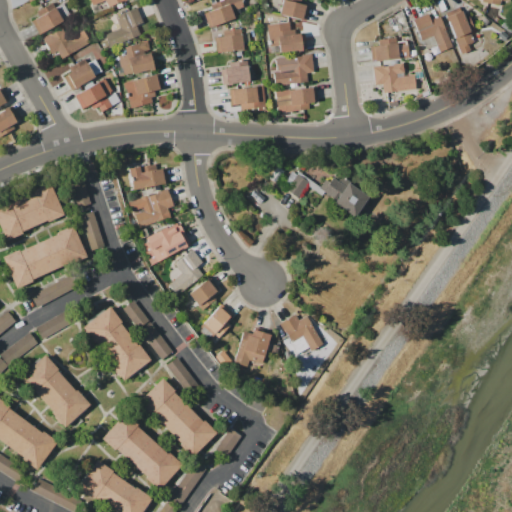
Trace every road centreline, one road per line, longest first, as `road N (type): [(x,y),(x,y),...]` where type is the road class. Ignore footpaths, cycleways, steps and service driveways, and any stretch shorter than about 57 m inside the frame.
road 1 (tertiary): [(511,66),(451,109),(370,134),(141,133),(69,144),(0,171)]
road 2 (residential): [(196,133),(204,200),(220,235),(264,282)]
road 3 (residential): [(386,0),(345,28),(353,137)]
road 4 (residential): [(169,0),(188,47),(196,133)]
road 5 (residential): [(0,31),(69,144)]
